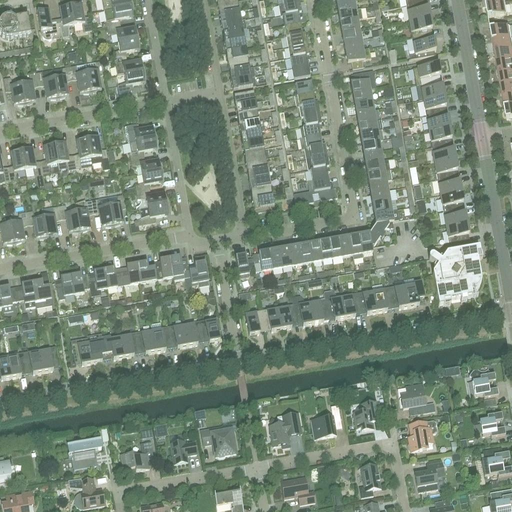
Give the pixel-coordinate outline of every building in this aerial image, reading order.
[(134,7),(130,0),(101,0),(104,13),(112,11),(134,7)] [(427,4),(426,0),(404,0),(406,8),(427,4)] [(356,11),(354,1),(336,4),(338,14),(356,11)] [(239,13),(237,3),(218,7),(219,16),(239,13)] [(510,6),(509,3),(505,4),(486,7),(488,19),(507,15),(506,7),(510,6)] [(301,14),(299,4),(283,6),(278,7),(280,18),(283,17),(285,17),(301,14)] [(430,20),(427,4),(406,8),(409,24),(430,20)] [(68,29),(68,28),(74,27),(70,6),(59,10),(60,10),(62,22),(56,23),(57,26),(59,38),(59,39),(63,38),(63,39),(68,38),(68,29)] [(84,21),(82,6),(70,6),(74,27),(82,25),(85,34),(92,33),(90,20),(84,21)] [(134,19),(134,7),(112,11),(104,13),(107,29),(119,27),(118,21),(133,19),(134,19)] [(387,7),(387,15),(395,15),(395,7),(387,7)] [(361,10),(356,11),(338,14),(340,24),(358,21),(362,20),(361,10)] [(59,38),(57,26),(56,23),(51,24),(49,12),(49,11),(37,11),(37,14),(41,36),(42,36),(42,37),(42,38),(43,39),(44,41),(45,41),(46,42),(47,42),(48,42),(49,42),(51,41),(50,38),(52,38),(53,39),(59,38)] [(241,22),(239,13),(219,16),(221,26),(241,22)] [(300,25),(299,20),(302,19),(301,14),(285,17),(283,17),(284,28),(300,25)] [(31,37),(28,16),(7,20),(5,20),(4,21),(3,21),(2,22),(1,23),(0,23),(0,36),(0,37),(1,38),(2,39),(3,40),(5,40),(6,40),(7,41),(9,41),(10,41),(31,37)] [(433,36),(430,20),(409,24),(412,40),(433,36)] [(360,31),(358,21),(340,24),(342,34),(360,31)] [(243,32),(241,22),(221,26),(223,35),(243,32)] [(305,35),(304,31),(301,31),(300,25),(284,28),(282,28),(284,39),(286,39),(305,35)] [(139,40),(135,29),(135,30),(120,32),(119,27),(107,29),(108,36),(117,36),(118,44),(139,40)] [(511,39),(509,27),(490,30),(492,42),(511,39)] [(361,41),(360,31),(342,34),(344,45),(361,41)] [(244,41),(243,32),(223,35),(224,45),(244,41)] [(307,46),(305,35),(286,39),(288,49),(307,46)] [(436,53),(433,36),(412,40),(415,56),(409,57),(410,61),(435,57),(434,53),(436,53)] [(511,50),(511,42),(511,39),(492,42),(494,53),(511,50)] [(139,52),(139,40),(118,44),(120,52),(111,55),(113,62),(125,60),(124,54),(139,52)] [(246,51),(244,41),(224,45),(226,54),(246,51)] [(363,51),(361,41),(344,45),(345,55),(363,51)] [(309,57),(307,46),(288,49),(290,60),(309,57)] [(0,59),(39,53),(38,47),(0,54),(0,59)] [(511,61),(511,50),(494,53),(496,64),(511,61)] [(248,60),(246,51),(226,54),(228,64),(248,60)] [(362,62),(365,62),(363,51),(345,55),(347,65),(351,64),(352,72),(363,70),(362,62)] [(308,68),(307,62),(310,62),(309,57),(290,60),(292,71),(308,68)] [(145,73),(141,62),(126,65),(125,60),(113,62),(114,68),(115,69),(117,78),(124,77),(145,73)] [(249,70),(248,60),(228,64),(229,73),(249,70)] [(511,73),(511,61),(496,64),(498,76),(511,73)] [(104,76),(102,63),(85,66),(91,96),(102,92),(101,91),(99,76),(104,76)] [(91,96),(85,66),(69,69),(71,81),(77,80),(79,95),(79,96),(91,96)] [(441,82),(438,66),(417,70),(420,86),(441,82)] [(310,79),(308,68),(292,71),(294,82),(310,79)] [(69,97),(66,82),(71,81),(69,69),(62,70),(62,79),(54,80),(58,102),(69,98),(69,97)] [(251,79),(254,78),(255,78),(253,69),(249,70),(229,73),(231,83),(251,79)] [(125,85),(117,88),(118,95),(119,95),(130,93),(131,93),(132,93),(132,87),(145,85),(145,73),(124,77),(125,85)] [(376,91),(373,73),(353,77),(355,84),(351,85),(353,95),(370,92),(376,91)] [(511,84),(511,73),(498,76),(500,87),(511,84)] [(58,102),(54,80),(46,82),(43,74),(36,75),(38,87),(44,86),(46,101),(46,102),(58,102)] [(36,103),(33,88),(38,87),(36,75),(29,76),(29,85),(21,86),(25,108),(36,104),(36,103)] [(251,79),(231,83),(233,92),(256,88),(254,78),(251,79)] [(25,108),(21,86),(13,88),(10,79),(3,81),(5,93),(11,92),(14,107),(14,108),(25,108)] [(444,98),(441,82),(420,86),(423,102),(444,98)] [(313,95),(311,84),(295,86),(297,97),(313,95)] [(511,96),(511,84),(500,87),(502,98),(511,96)] [(372,102),(370,92),(353,95),(354,105),(372,102)] [(255,104),(254,94),(234,97),(235,107),(255,104)] [(317,105),(316,100),(314,100),(313,95),(297,97),(294,98),(296,109),(299,108),(317,105)] [(511,107),(511,96),(502,98),(504,109),(511,107)] [(447,114),(444,98),(423,102),(426,118),(447,114)] [(374,112),(372,102),(354,105),(356,115),(374,112)] [(257,113),(255,104),(235,107),(237,117),(257,113)] [(319,115),(317,105),(299,108),(301,119),(303,118),(319,115)] [(378,112),(374,112),(356,115),(358,125),(380,122),(380,121),(378,112)] [(259,123),(257,113),(237,117),(239,126),(259,123)] [(449,130),(447,114),(426,118),(429,134),(449,130)] [(321,126),(319,115),(303,118),(304,120),(305,129),(321,126)] [(381,121),(380,121),(380,122),(358,125),(360,135),(381,132),(383,131),(381,121)] [(260,132),(259,123),(239,126),(241,136),(260,132)] [(157,140),(153,129),(138,132),(137,126),(124,129),(126,136),(128,145),(157,140)] [(320,137),(319,131),(322,131),(321,126),(305,129),(300,129),(302,140),(320,137)] [(452,146),(449,130),(429,134),(432,150),(452,146)] [(262,142),(260,132),(241,136),(242,145),(262,142)] [(383,142),(381,132),(360,135),(362,145),(379,142),(383,142)] [(325,147),(324,142),(321,143),(320,137),(302,140),(299,141),(301,152),(304,151),(325,147)] [(413,149),(429,148),(429,137),(413,138),(413,149)] [(91,160),(87,139),(76,142),(76,143),(79,158),(74,159),(76,171),(83,170),(83,161),(91,160)] [(110,171),(107,153),(101,154),(98,139),(87,139),(91,160),(92,166),(101,164),(103,173),(110,171)] [(143,159),(142,154),(157,151),(157,140),(128,145),(130,154),(129,154),(130,162),(143,159)] [(264,151),(262,142),(242,145),(244,155),(264,151)] [(381,152),(379,142),(362,145),(363,156),(381,152)] [(382,153),(398,153),(398,145),(391,145),(391,143),(381,143),(382,153)] [(58,166),(54,144),(43,148),(43,149),(46,164),(41,165),(43,177),(50,176),(50,167),(58,166)] [(68,160),(66,145),(66,144),(54,144),(58,166),(59,172),(68,171),(69,173),(76,171),(74,159),(68,160)] [(455,162),(452,146),(432,150),(434,166),(455,162)] [(327,158),(325,147),(304,151),(306,162),(311,161),(327,158)] [(25,171),(21,150),(10,154),(11,155),(13,170),(8,171),(10,183),(17,182),(17,173),(25,171)] [(35,166),(33,151),(33,150),(21,150),(25,171),(33,170),(36,178),(43,177),(41,165),(35,166)] [(266,161),(264,151),(244,155),(246,164),(266,161)] [(383,162),(381,152),(363,156),(365,166),(383,162)] [(0,184),(10,183),(8,171),(2,171),(0,157),(0,184)] [(313,171),(329,169),(327,158),(311,161),(306,162),(308,172),(310,172),(313,171)] [(163,173),(159,162),(144,165),(143,159),(130,162),(132,169),(140,169),(142,176),(146,176),(163,173)] [(267,170),(266,161),(246,164),(247,174),(267,170)] [(388,162),(383,162),(365,166),(367,176),(390,172),(388,162)] [(458,178),(455,162),(434,166),(437,182),(458,178)] [(328,180),(327,174),(330,173),(329,169),(313,171),(310,172),(312,182),(328,180)] [(269,180),(267,170),(247,174),(249,183),(269,180)] [(391,182),(390,172),(367,176),(369,186),(387,182),(391,182)] [(163,184),(163,173),(146,176),(142,176),(143,184),(135,187),(136,194),(149,192),(148,187),(162,184),(163,184)] [(461,194),(458,178),(437,182),(440,198),(461,194)] [(271,189),(269,180),(249,183),(251,193),(271,189)] [(333,190),(332,185),(329,185),(328,180),(312,182),(307,183),(309,194),(314,193),(333,190)] [(388,193),(387,182),(369,186),(371,196),(388,193)] [(272,199),(271,189),(251,193),(252,202),(272,199)] [(337,200),(333,190),(314,193),(309,194),(294,196),(296,208),(302,207),(313,204),(312,197),(318,196),(320,203),(337,200)] [(169,205),(165,195),(164,195),(150,198),(149,192),(136,194),(137,201),(140,201),(140,203),(140,204),(140,205),(140,206),(139,207),(138,208),(139,211),(147,209),(169,205)] [(390,203),(388,193),(371,196),(372,206),(390,203)] [(464,210),(461,194),(440,198),(443,214),(464,210)] [(107,200),(109,208),(113,229),(124,225),(123,225),(121,210),(126,209),(124,197),(107,200)] [(275,212),(272,199),(252,202),(255,216),(275,212)] [(113,229),(109,208),(107,200),(98,201),(91,202),(93,215),(99,214),(101,229),(113,229)] [(93,215),(91,202),(84,204),(84,202),(75,205),(76,214),(77,218),(80,235),(91,231),(88,216),(93,215)] [(372,206),(374,216),(392,213),(390,203),(372,206)] [(147,209),(149,217),(134,223),(135,229),(154,225),(154,220),(168,217),(169,217),(169,205),(147,209)] [(80,235),(77,218),(76,214),(68,215),(65,207),(58,208),(60,221),(66,220),(69,235),(68,235),(80,235)] [(58,237),(55,222),(60,221),(58,208),(51,210),(51,218),(43,220),(44,224),(47,241),(58,237)] [(467,226),(464,210),(443,214),(446,230),(467,226)] [(399,222),(397,212),(392,213),(374,216),(376,226),(388,224),(392,223),(399,222)] [(47,241),(44,224),(43,220),(35,221),(32,213),(25,214),(28,227),(33,226),(36,240),(36,241),(47,241)] [(25,242),(22,228),(28,227),(25,214),(18,216),(18,224),(10,226),(11,230),(14,247),(25,243),(25,242)] [(14,247),(11,230),(10,226),(3,227),(0,220),(0,231),(0,232),(3,246),(3,247),(14,247)] [(392,223),(388,224),(376,226),(369,236),(371,248),(372,248),(373,247),(374,248),(379,240),(381,241),(385,235),(384,234),(386,230),(393,230),(392,223)] [(470,242),(467,226),(446,230),(449,246),(470,242)] [(362,255),(373,253),(372,248),(371,248),(369,236),(359,237),(362,255)] [(363,260),(362,255),(359,237),(349,239),(352,257),(353,262),(363,260)] [(352,257),(349,239),(339,241),(342,259),(352,257)] [(342,259),(339,241),(329,243),(332,261),(342,259)] [(332,261),(329,243),(319,245),(322,262),(332,261)] [(322,262),(319,245),(309,246),(312,264),(322,262)] [(312,264),(309,246),(299,248),(302,266),(312,264)] [(302,266),(299,248),(289,250),(292,268),(302,266)] [(292,268),(289,250),(279,252),(282,270),(292,268)] [(480,280),(479,273),(477,263),(481,262),(479,250),(446,256),(441,263),(434,258),(433,258),(433,257),(432,257),(431,257),(431,258),(430,258),(429,258),(429,259),(429,260),(429,261),(429,262),(430,263),(438,268),(432,276),(433,281),(435,293),(438,308),(450,306),(450,302),(472,299),(471,294),(474,293),(475,293),(476,292),(478,290),(479,289),(479,287),(480,286),(480,285),(481,284),(481,283),(481,282),(480,280)] [(282,270),(279,252),(269,254),(272,271),(282,270)] [(272,271),(269,254),(258,256),(259,259),(253,260),(254,265),(255,271),(255,274),(261,273),(272,271)] [(255,271),(254,265),(253,260),(247,262),(246,258),(236,260),(239,280),(241,281),(248,280),(250,278),(249,272),(255,271)] [(189,272),(188,269),(187,262),(187,259),(180,260),(180,259),(170,261),(173,279),(174,282),(190,280),(190,276),(189,272)] [(173,279),(170,261),(153,264),(157,282),(173,279)] [(157,282),(153,264),(137,267),(140,285),(157,282)] [(209,288),(208,283),(205,265),(194,267),(195,268),(188,269),(189,272),(190,276),(190,280),(192,288),(198,287),(198,289),(209,288)] [(140,285),(137,267),(120,270),(123,288),(140,285)] [(123,288),(120,270),(104,273),(107,291),(123,288)] [(107,291),(104,273),(93,275),(94,279),(88,280),(90,290),(91,298),(100,297),(100,292),(107,291)] [(36,311),(53,308),(47,274),(40,275),(41,280),(38,283),(38,285),(32,286),(35,303),(35,309),(36,311)] [(90,290),(88,280),(82,281),(81,277),(71,279),(74,296),(84,295),(84,291),(90,290)] [(74,296),(71,279),(60,281),(54,282),(56,290),(58,301),(64,300),(63,298),(74,296)] [(433,281),(426,282),(428,294),(435,293),(433,281)] [(425,305),(421,283),(414,285),(415,286),(405,288),(409,309),(419,307),(419,306),(425,305)] [(35,303),(32,286),(21,288),(22,292),(16,293),(18,303),(24,302),(25,311),(35,309),(35,303)] [(409,309),(405,288),(395,290),(395,288),(389,289),(392,311),(398,310),(398,311),(409,309)] [(392,311),(389,289),(382,290),(383,292),(373,294),(377,315),(387,313),(387,312),(392,311)] [(18,303),(16,293),(10,294),(9,290),(0,291),(0,299),(2,309),(3,314),(13,312),(12,304),(18,303)] [(345,321),(341,300),(339,300),(332,292),(324,294),(325,301),(329,322),(334,321),(334,322),(345,321)] [(377,315),(373,294),(363,296),(363,294),(357,295),(361,316),(366,315),(366,317),(377,315)] [(361,316),(357,295),(350,296),(351,298),(341,300),(345,321),(355,319),(355,317),(361,316)] [(313,326),(309,305),(307,306),(300,298),(292,300),(293,306),(297,328),(302,327),(303,328),(313,326)] [(329,322),(325,301),(319,302),(319,304),(309,305),(313,326),(323,324),(323,323),(329,322)] [(297,328),(293,306),(287,307),(287,309),(277,311),(281,332),(291,330),(291,329),(297,328)] [(281,332),(277,311),(268,313),(267,311),(261,312),(265,333),(270,333),(271,334),(281,332)] [(265,333),(261,312),(255,313),(255,315),(245,317),(249,338),(260,336),(259,334),(265,333)] [(219,343),(216,322),(206,324),(205,322),(199,323),(202,336),(203,345),(209,344),(209,345),(219,343)] [(202,336),(199,323),(193,324),(193,326),(184,328),(185,336),(187,349),(198,347),(197,346),(203,345),(202,336)] [(187,349),(185,336),(184,328),(174,330),(173,328),(167,329),(169,336),(171,350),(177,349),(177,351),(187,349)] [(171,350),(169,336),(167,329),(161,330),(161,332),(152,333),(152,336),(155,354),(166,353),(166,351),(171,350)] [(155,354),(152,336),(152,333),(142,335),(142,333),(135,334),(136,336),(139,356),(145,355),(145,356),(155,354)] [(139,356),(136,336),(135,334),(129,336),(130,337),(120,339),(124,360),(134,358),(134,357),(139,356)] [(124,360),(120,339),(110,341),(110,339),(103,340),(107,362),(113,361),(113,362),(124,360)] [(87,340),(71,343),(75,367),(81,366),(81,368),(92,366),(88,345),(87,340)] [(107,362),(103,340),(97,341),(98,343),(88,345),(92,366),(102,364),(102,363),(107,362)] [(59,370),(55,349),(48,350),(49,352),(39,354),(43,375),(53,373),(52,371),(59,370)] [(43,375),(39,354),(29,355),(29,353),(23,354),(27,376),(32,375),(32,376),(43,375)] [(27,376),(23,354),(16,356),(17,358),(7,359),(11,380),(21,378),(21,377),(27,376)] [(11,380),(7,359),(0,360),(0,380),(0,381),(0,382),(11,380)] [(442,370),(435,372),(435,373),(436,379),(443,378),(443,372),(442,370)] [(488,392),(487,384),(495,383),(494,376),(490,376),(487,372),(488,371),(487,372),(486,372),(485,373),(484,373),(483,374),(482,374),(481,374),(480,373),(478,372),(477,372),(476,372),(475,372),(474,372),(473,372),(473,373),(472,373),(471,374),(469,378),(470,377),(475,381),(475,382),(472,383),(475,399),(483,397),(484,400),(498,398),(497,391),(488,392)] [(425,406),(422,387),(406,390),(398,391),(399,398),(401,398),(401,401),(399,401),(401,408),(402,408),(403,411),(416,409),(418,417),(435,414),(433,405),(425,406)] [(495,400),(483,402),(485,409),(496,406),(495,400)] [(380,424),(379,417),(376,403),(360,406),(362,413),(353,415),(356,431),(361,430),(361,433),(374,431),(373,425),(380,424)] [(460,406),(451,409),(452,415),(462,412),(460,406)] [(336,438),(335,432),(342,431),(338,408),(331,409),(332,419),(311,423),(314,442),(336,438)] [(205,420),(204,415),(203,413),(194,415),(195,416),(196,422),(202,420),(205,420)] [(495,432),(494,424),(502,422),(501,415),(487,418),(487,421),(479,422),(482,438),(490,437),(491,440),(505,437),(504,430),(495,432)] [(289,438),(301,436),(302,436),(298,416),(282,419),(283,426),(269,428),(273,449),(282,447),(282,450),(290,449),(289,446),(290,446),(289,438)] [(202,420),(196,422),(197,430),(204,429),(202,420)] [(433,445),(432,436),(435,436),(437,434),(437,432),(436,425),(435,423),(433,422),(409,427),(411,439),(408,440),(409,446),(408,446),(409,453),(410,453),(411,454),(427,451),(426,446),(433,445)] [(165,437),(163,427),(155,428),(157,438),(165,437)] [(236,445),(235,442),(232,440),(231,432),(222,434),(221,430),(201,433),(203,447),(213,446),(216,459),(219,461),(224,460),(226,457),(235,456),(234,448),(236,445)] [(97,468),(95,455),(96,454),(96,452),(101,451),(100,442),(82,446),(82,444),(74,446),(74,447),(68,448),(70,456),(68,457),(69,459),(72,459),(74,472),(97,468)] [(459,452),(471,451),(470,443),(459,444),(459,452)] [(149,471),(148,461),(154,460),(151,444),(144,445),(146,456),(134,458),(133,455),(121,457),(123,472),(135,470),(136,474),(149,471)] [(197,456),(194,444),(184,446),(184,444),(170,446),(174,467),(188,464),(187,458),(197,456)] [(502,471),(501,463),(509,462),(508,454),(502,456),(501,450),(482,453),(484,462),(481,462),(484,478),(497,476),(498,479),(511,476),(511,475),(511,470),(502,471)] [(0,459),(0,486),(11,484),(10,477),(11,477),(9,464),(4,465),(3,459),(0,459)] [(438,491),(437,486),(435,479),(444,478),(442,465),(426,467),(427,474),(415,476),(418,495),(438,491)] [(381,491),(376,467),(361,470),(364,489),(359,490),(361,500),(373,498),(372,492),(381,491)] [(104,508),(101,492),(95,493),(93,481),(81,483),(80,480),(68,482),(69,490),(82,491),(83,495),(81,496),(77,496),(75,498),(74,502),(75,508),(78,511),(80,511),(104,508)] [(307,495),(305,480),(281,484),(284,501),(298,499),(299,507),(315,505),(313,494),(307,495)] [(496,484),(488,484),(489,492),(496,492),(496,484)] [(509,511),(508,505),(511,504),(511,497),(511,491),(490,495),(491,504),(489,504),(490,511),(509,511)] [(28,511),(27,506),(34,505),(32,492),(5,497),(6,503),(2,504),(3,511),(28,511)] [(243,511),(240,492),(214,496),(216,508),(230,506),(230,511),(243,511)] [(487,511),(487,505),(478,506),(478,502),(472,503),(472,511),(487,511)]
